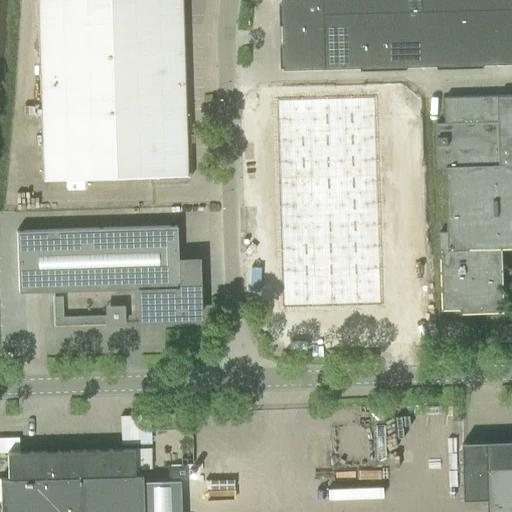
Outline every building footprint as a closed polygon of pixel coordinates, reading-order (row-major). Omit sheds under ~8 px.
[(36,0),(41,159),(42,179),(149,176),(150,184),(185,183),(190,178),(188,112),(184,112),(180,0),(36,0)] [(283,23),(283,28),(325,26),(325,12),(324,0),(280,0),(281,23),(283,23)] [(324,0),(325,12),(383,10),(383,0),(324,0)] [(383,0),(383,10),(422,9),(421,0),(383,0)] [(421,0),(422,9),(460,8),(459,0),(421,0)] [(459,0),(460,8),(498,7),(497,0),(459,0)] [(511,6),(498,7),(499,63),(511,62),(511,6)] [(498,7),(460,8),(461,66),(485,65),(485,63),(499,63),(498,7)] [(460,8),(422,9),(423,65),(438,64),(438,66),(461,66),(460,8)] [(422,9),(383,10),(385,68),(408,67),(408,65),(423,65),(422,9)] [(325,12),(325,26),(326,67),(362,66),(362,68),(385,68),(383,10),(325,12)] [(325,26),(283,28),(283,43),(281,43),(282,65),(284,65),(284,69),(326,67),(325,26)] [(511,95),(445,97),(446,122),(436,123),(438,167),(446,167),(448,232),(439,232),(442,311),(505,309),(503,249),(511,248),(511,95)] [(376,96),(325,98),(326,120),(376,118),(377,118),(376,96)] [(325,98),(275,99),(275,121),(276,121),(326,120),(325,98)] [(376,118),(326,120),(327,141),(377,140),(377,118),(376,118)] [(276,121),(275,121),(276,143),(277,143),(327,141),(326,120),(276,121)] [(377,140),(327,141),(327,163),(377,162),(378,162),(377,140)] [(277,143),(276,143),(277,164),(327,163),(327,141),(277,143)] [(377,162),(327,163),(328,185),(378,183),(378,162),(377,162)] [(277,164),(277,186),(278,186),(328,185),(327,163),(277,164)] [(378,183),(328,185),(328,206),(379,205),(378,183)] [(278,186),(277,186),(278,208),(328,206),(328,185),(278,186)] [(379,205),(328,206),(329,228),(379,226),(380,226),(379,205)] [(278,208),(279,229),(329,228),(328,206),(278,208)] [(15,231),(17,292),(138,289),(139,320),(198,318),(196,260),(177,261),(175,226),(15,231)] [(379,226),(329,228),(330,249),(380,248),(380,226),(379,226)] [(279,229),(279,251),(280,251),(330,249),(329,228),(279,229)] [(380,248),(330,249),(330,271),(355,270),(380,270),(381,270),(380,248)] [(280,251),(279,251),(280,272),(304,271),(305,272),(330,271),(330,249),(280,251)] [(355,270),(330,271),(331,307),(331,308),(356,307),(356,306),(355,270)] [(380,270),(355,270),(356,306),(356,307),(382,306),(381,270),(380,270)] [(305,307),(304,271),(280,272),(279,272),(280,308),(305,307)] [(330,271),(305,272),(307,308),(331,308),(331,307),(330,271)] [(121,415),(122,442),(150,441),(150,414),(121,415)] [(511,511),(511,440),(463,442),(465,499),(488,498),(488,511),(511,511)] [(0,511),(141,511),(141,494),(141,474),(133,475),(133,469),(150,469),(149,449),(132,449),(6,452),(7,478),(0,478),(0,511)]
